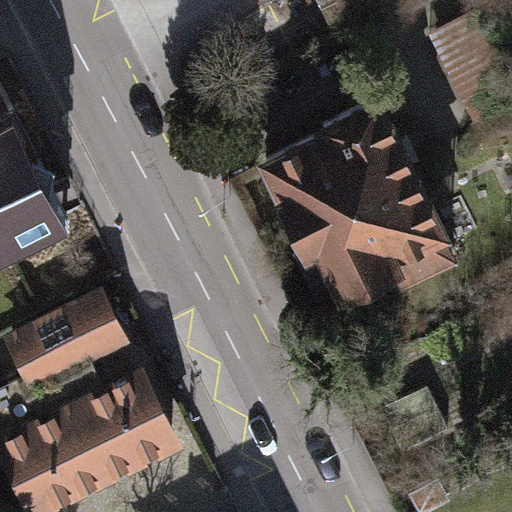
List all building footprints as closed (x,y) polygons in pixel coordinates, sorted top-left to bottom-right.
[(375,0),(316,0),(333,31),(379,8),(375,0)] [(511,80),(474,8),(430,31),(476,120),(511,101),(511,80)] [(399,275),(455,248),(379,93),(322,121),(325,127),(266,155),(307,239),(294,246),(317,295),(391,259),(399,275)] [(0,246),(60,215),(4,105),(0,106),(0,246)] [(98,292),(12,332),(30,368),(32,373),(89,345),(117,332),(98,292)] [(0,381),(0,436),(108,385),(89,345),(32,373),(30,368),(0,381)] [(140,370),(108,385),(0,436),(0,441),(30,505),(172,438),(140,370)]
